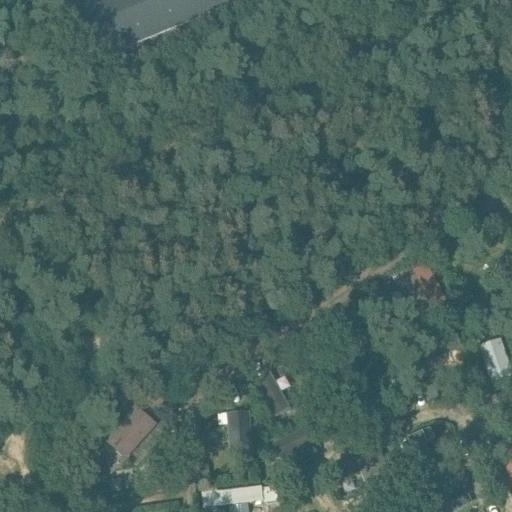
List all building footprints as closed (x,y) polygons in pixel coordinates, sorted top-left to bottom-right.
[(251,0),(75,0),(69,3),(96,66),(251,0)] [(418,311),(444,303),(433,268),(407,276),(418,311)] [(490,394),(511,389),(511,383),(503,341),(480,346),(490,394)] [(270,419),(288,413),(275,374),(258,379),(270,419)] [(305,449),(303,435),(290,436),(292,451),(305,449)] [(511,451),(503,454),(511,490),(511,451)] [(281,503),(280,488),(203,492),(204,510),(230,508),(230,511),(250,511),(250,504),(281,503)]
